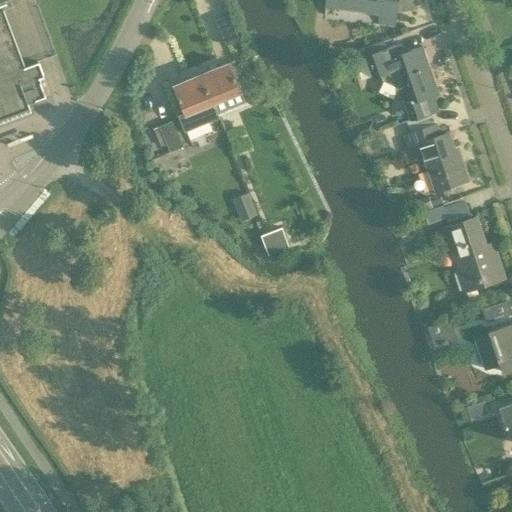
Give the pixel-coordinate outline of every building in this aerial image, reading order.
[(0,0),(0,124),(31,113),(28,104),(34,102),(46,97),(40,79),(43,78),(37,63),(16,71),(0,28),(0,6),(11,3),(9,0),(0,0)] [(398,0),(327,0),(327,5),(381,14),(379,23),(395,26),(398,0)] [(225,45),(239,39),(228,14),(214,19),(225,45)] [(367,55),(366,55),(373,78),(382,75),(384,81),(398,88),(405,86),(410,102),(405,103),(411,119),(439,109),(434,95),(439,93),(423,47),(405,53),(394,46),(392,47),(387,48),(367,55)] [(229,61),(201,72),(213,103),(242,91),(229,61)] [(201,72),(174,84),(185,112),(178,115),(184,131),(210,121),(209,117),(218,114),(213,103),(201,72)] [(170,151),(183,146),(173,120),(159,125),(170,151)] [(372,120),(351,127),(355,139),(376,131),(372,120)] [(436,126),(411,135),(415,145),(420,143),(436,191),(438,196),(453,191),(451,186),(469,180),(462,160),(459,161),(455,151),(449,134),(440,137),(436,126)] [(250,195),(239,200),(247,218),(257,213),(250,195)] [(441,206),(422,212),(426,224),(445,218),(441,206)] [(101,221),(108,216),(103,211),(97,215),(101,221)] [(474,218),(444,228),(459,271),(454,272),(460,289),(464,288),(465,291),(504,278),(493,243),(483,246),(474,218)] [(282,226),(260,235),(268,256),(290,247),(282,226)] [(511,314),(511,311),(508,300),(482,310),(487,323),(511,314)] [(458,341),(451,319),(428,326),(435,349),(458,341)] [(502,372),(511,368),(511,322),(488,330),(490,335),(476,339),(486,369),(500,364),(502,372)] [(511,402),(499,407),(506,425),(506,426),(511,424),(511,402)]
